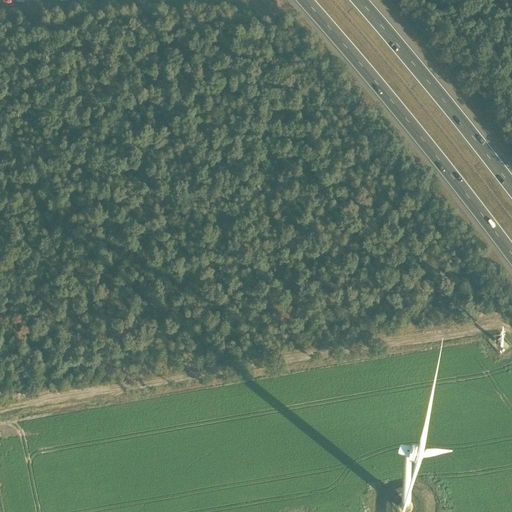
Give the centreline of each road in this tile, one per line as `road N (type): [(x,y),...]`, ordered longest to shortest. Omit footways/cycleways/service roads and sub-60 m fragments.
road 1 (track): [(0,413),(501,322)]
road 2 (motorway): [(303,0),(511,258)]
road 3 (motorway): [(511,189),(357,0)]
road 4 (track): [(428,222),(511,330)]
